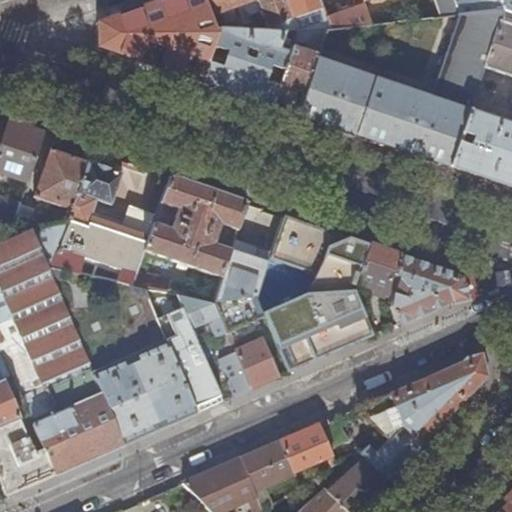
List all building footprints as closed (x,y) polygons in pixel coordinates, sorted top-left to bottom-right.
[(200,83),(217,31),(214,31),(202,0),(161,0),(150,4),(96,23),(96,48),(145,65),(200,83)] [(295,34),(283,0),(202,0),(214,31),(217,31),(200,83),(244,98),(271,107),(289,53),(285,52),(288,39),(288,34),(295,35),(295,34)] [(328,30),(324,19),(321,8),(318,0),(283,0),(295,34),(309,33),(326,31),(328,30)] [(353,0),(356,7),(324,19),(328,30),(371,26),(367,13),(362,0),(353,0)] [(454,2),(453,0),(433,0),(440,18),(455,16),(459,16),(454,2)] [(503,14),(498,0),(460,0),(454,2),(459,16),(503,14)] [(511,0),(498,0),(503,14),(511,16),(511,0)] [(381,25),(377,10),(367,13),(371,26),(381,25)] [(315,61),(296,116),(398,151),(419,158),(449,168),(468,112),(483,70),(503,14),(459,16),(455,16),(429,99),(315,61)] [(511,16),(503,14),(483,70),(511,79),(511,16)] [(320,48),(326,31),(309,33),(306,44),(320,48)] [(315,61),(317,57),(291,46),(289,53),(271,107),(281,111),(296,116),(315,61)] [(511,126),(468,112),(449,168),(476,177),(511,189),(511,126)] [(18,204),(42,134),(24,128),(11,124),(7,122),(0,144),(0,171),(3,173),(0,180),(0,213),(13,218),(18,204)] [(65,222),(86,163),(66,157),(48,150),(33,196),(65,207),(60,223),(65,222)] [(109,206),(120,175),(86,163),(65,222),(49,268),(129,285),(130,285),(132,286),(136,271),(143,253),(146,244),(124,236),(87,224),(95,200),(109,206)] [(228,251),(245,203),(206,190),(168,178),(146,244),(143,253),(219,279),(228,251)] [(23,231),(31,209),(18,204),(13,218),(8,234),(23,231)] [(281,304),(261,312),(263,318),(287,373),(342,349),(371,337),(357,305),(352,294),(355,284),(368,246),(308,225),(283,217),(268,259),(327,279),(323,293),(313,297),(313,296),(283,309),(281,304)] [(92,374),(47,273),(49,268),(65,222),(30,232),(0,244),(0,290),(43,391),(46,390),(53,407),(45,410),(48,417),(32,424),(42,450),(54,475),(75,466),(123,445),(92,374)] [(391,296),(398,256),(368,246),(355,284),(391,296)] [(254,298),(266,264),(250,259),(228,251),(219,279),(219,280),(213,297),(211,302),(212,304),(254,298)] [(418,263),(398,256),(391,296),(390,307),(398,325),(425,313),(448,303),(451,304),(467,300),(464,287),(462,277),(418,263)] [(171,282),(136,271),(132,286),(144,288),(167,293),(171,282)] [(149,299),(144,288),(132,286),(130,285),(134,297),(149,299)] [(224,332),(212,304),(211,302),(204,301),(176,295),(181,305),(191,329),(208,322),(215,337),(224,332)] [(261,312),(254,298),(212,304),(224,332),(225,335),(263,318),(261,312)] [(191,329),(181,305),(156,316),(167,341),(197,412),(209,407),(222,401),(191,329)] [(278,377),(262,340),(233,353),(250,390),(278,377)] [(197,412),(167,341),(92,374),(123,445),(142,436),(197,412)] [(250,390),(233,353),(218,360),(234,396),(250,390)] [(454,409),(485,377),(480,355),(465,358),(460,363),(444,370),(407,386),(389,394),(402,427),(418,445),(454,409)] [(0,427),(18,420),(1,380),(0,380),(0,427)] [(402,427),(389,394),(356,408),(389,440),(402,427)] [(54,475),(42,450),(33,454),(18,420),(0,427),(0,483),(6,496),(29,486),(54,475)] [(331,456),(318,425),(298,434),(279,442),(292,474),(331,456)] [(404,460),(418,445),(402,427),(389,440),(388,441),(374,455),(364,444),(357,451),(364,458),(385,479),(404,460)] [(292,474),(279,442),(254,453),(239,459),(254,492),(293,475),(292,474)] [(352,511),(368,497),(385,479),(364,458),(334,488),(320,475),(313,480),(344,511),(352,511)] [(254,492),(239,459),(219,468),(182,484),(209,511),(221,511),(256,497),(254,492)] [(344,511),(313,480),(306,484),(317,495),(299,511),(285,511),(277,503),(270,508),(274,511),(344,511)] [(511,511),(511,492),(503,501),(494,510),(496,511),(511,511)]
